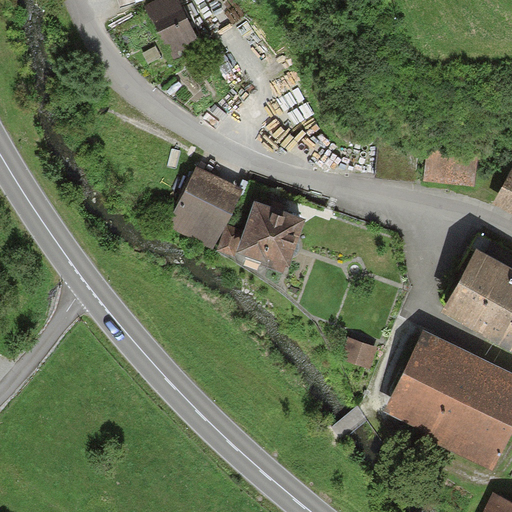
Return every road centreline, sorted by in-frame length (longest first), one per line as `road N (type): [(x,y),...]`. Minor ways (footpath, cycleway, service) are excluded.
road 1 (residential): [(511,246),(475,227),(304,182),(222,149),(153,103),(108,58),(76,0)]
road 2 (primary): [(308,511),(176,391),(76,274),(0,151)]
